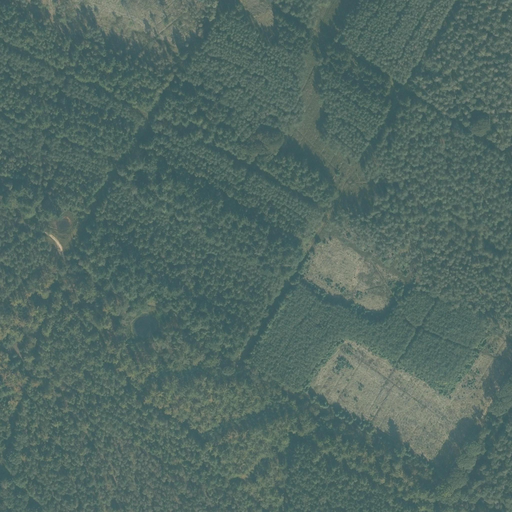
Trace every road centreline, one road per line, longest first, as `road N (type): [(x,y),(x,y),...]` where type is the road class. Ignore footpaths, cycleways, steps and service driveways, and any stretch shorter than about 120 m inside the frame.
road 1 (track): [(238,363),(405,91)]
road 2 (track): [(511,155),(265,0)]
road 3 (track): [(511,370),(444,482)]
